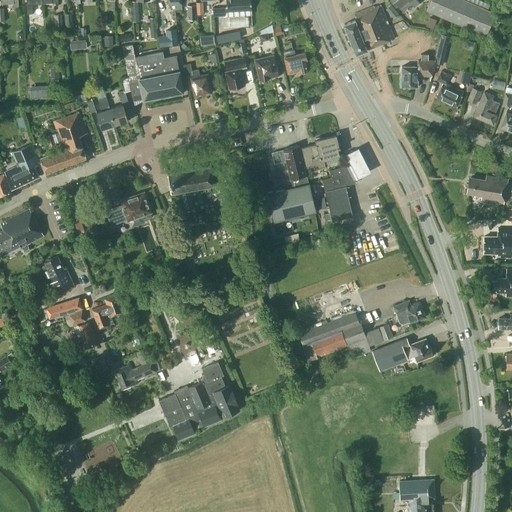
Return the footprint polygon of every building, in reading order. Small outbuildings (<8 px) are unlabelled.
[(26,0),(26,5),(27,14),(32,13),(32,4),(42,4),(41,0),(26,0)] [(225,0),(226,11),(251,10),(250,0),(225,0)] [(419,3),(416,0),(390,0),(390,1),(395,8),(398,6),(403,12),(411,5),(414,7),(419,3)] [(479,0),(430,0),(426,10),(485,36),(495,13),(488,10),(490,5),(479,0)] [(139,21),(138,1),(130,2),(132,22),(139,21)] [(196,19),(196,5),(187,6),(187,20),(196,19)] [(394,39),(381,5),(374,7),(374,6),(354,14),(356,20),(355,20),(344,24),(343,24),(344,25),(355,53),(355,54),(356,54),(366,50),(366,49),(368,48),(368,49),(394,39)] [(398,14),(391,5),(386,9),(394,18),(398,14)] [(213,17),(221,16),(225,16),(224,7),(212,8),(213,17)] [(62,26),(62,14),(54,15),(55,27),(62,26)] [(64,14),(65,26),(72,25),(71,14),(64,14)] [(436,20),(429,17),(425,26),(433,29),(436,20)] [(272,25),(258,32),(259,34),(259,35),(260,42),(268,40),(267,34),(274,32),(272,25)] [(282,34),(280,26),(274,27),(276,36),(282,34)] [(158,38),(157,28),(156,28),(153,28),(150,28),(149,28),(150,39),(158,38)] [(221,41),(244,38),(243,30),(220,33),(221,41)] [(131,33),(119,35),(120,41),(132,40),(131,33)] [(70,41),(70,49),(87,48),(86,40),(70,41)] [(448,42),(440,40),(435,63),(443,65),(448,42)] [(123,55),(134,53),(132,44),(122,47),(123,55)] [(295,55),(294,50),(283,52),(284,57),(287,73),(297,71),(298,71),(299,71),(301,72),(305,72),(306,69),(307,69),(305,60),(306,60),(304,52),(295,55)] [(176,55),(164,58),(162,52),(135,57),(134,53),(123,55),(132,96),(133,101),(142,99),(143,101),(183,92),(176,55)] [(216,61),(215,53),(208,55),(208,58),(213,61),(216,61)] [(273,55),(254,59),(259,81),(269,78),(269,77),(278,75),(276,64),(275,64),(273,55)] [(247,68),(244,57),(224,62),(226,72),(225,72),(229,89),(244,85),(241,69),(247,68)] [(113,65),(111,59),(103,61),(104,67),(113,65)] [(431,76),(435,60),(417,60),(417,66),(401,66),(401,87),(418,87),(418,76),(431,76)] [(192,71),(190,63),(183,65),(185,77),(192,75),(193,78),(191,78),(195,96),(211,92),(207,75),(200,76),(198,70),(192,71)] [(464,80),(471,82),(473,71),(466,69),(464,80)] [(463,92),(453,87),(446,84),(450,75),(441,70),(436,79),(442,82),(435,97),(446,102),(456,107),(463,92)] [(496,79),(495,87),(507,88),(508,80),(496,79)] [(32,85),(33,96),(51,96),(51,84),(32,85)] [(481,91),(474,89),(474,85),(469,84),(468,91),(470,92),(467,100),(476,104),(481,91)] [(109,109),(114,125),(127,121),(124,108),(129,107),(124,90),(118,92),(122,105),(109,109)] [(473,116),(483,121),(493,125),(497,115),(495,114),(499,103),(491,99),(493,95),(484,91),(473,116)] [(511,95),(511,94),(505,93),(502,106),(509,108),(511,95)] [(114,125),(109,109),(106,97),(98,100),(99,105),(101,104),(103,110),(96,113),(101,129),(114,125)] [(95,111),(92,100),(86,102),(90,113),(95,111)] [(87,133),(79,112),(53,121),(63,150),(40,159),(45,174),(86,158),(79,136),(87,133)] [(511,132),(511,114),(506,112),(500,128),(511,132)] [(27,115),(20,116),(23,130),(29,129),(27,115)] [(55,144),(52,134),(45,136),(48,146),(55,144)] [(274,191),(266,193),(273,222),(299,216),(316,212),(309,183),(308,183),(306,175),(307,175),(305,168),(316,166),(317,168),(325,166),(325,165),(339,162),(337,155),(339,155),(337,148),(340,148),(339,146),(340,146),(337,136),(336,136),(336,135),(322,138),(322,137),(315,138),(316,139),(315,140),(316,144),(300,148),(299,145),(283,149),(277,151),(278,155),(278,158),(279,162),(286,161),(290,179),(292,187),(274,191)] [(39,162),(32,144),(12,152),(17,166),(4,172),(11,190),(38,176),(33,165),(39,162)] [(358,146),(345,152),(357,176),(370,170),(358,146)] [(214,184),(211,166),(167,174),(170,192),(214,184)] [(348,184),(344,167),(329,170),(331,178),(322,180),(330,212),(323,214),(325,220),(331,219),(332,221),(352,216),(346,189),(345,185),(348,184)] [(0,175),(0,196),(10,192),(3,174),(0,175)] [(469,177),(466,193),(481,196),(480,200),(503,204),(508,179),(486,175),(485,180),(469,177)] [(123,205),(106,211),(111,225),(126,219),(125,216),(127,215),(128,219),(129,219),(131,224),(135,222),(136,225),(144,222),(141,215),(150,211),(149,209),(150,205),(147,204),(143,193),(121,201),(123,205)] [(43,236),(29,209),(0,223),(0,224),(3,229),(0,230),(0,250),(10,245),(11,249),(18,245),(19,247),(43,236)] [(85,210),(71,215),(80,239),(93,234),(89,221),(85,210)] [(511,228),(497,228),(497,236),(484,236),(483,253),(497,253),(497,257),(511,256),(511,228)] [(298,234),(291,235),(293,243),(300,242),(298,234)] [(63,269),(57,256),(43,262),(44,266),(42,267),(46,275),(49,274),(50,275),(45,278),(54,295),(58,293),(74,286),(65,268),(63,269)] [(511,297),(511,269),(506,270),(506,278),(496,278),(496,280),(491,280),(490,289),(496,289),(496,292),(505,292),(505,297),(511,297)] [(203,297),(200,291),(192,295),(195,301),(203,297)] [(118,301),(116,295),(104,299),(106,304),(91,310),(99,329),(113,324),(111,317),(125,311),(121,300),(118,301)] [(82,308),(79,297),(45,308),(49,319),(82,308)] [(408,300),(393,306),(396,314),(399,322),(402,324),(407,322),(407,323),(410,322),(424,317),(419,303),(411,306),(408,300)] [(84,320),(79,310),(64,317),(68,327),(72,325),(73,328),(74,328),(77,326),(75,323),(84,320)] [(350,353),(369,346),(393,337),(388,323),(364,333),(360,324),(355,312),(298,333),(303,345),(302,345),(308,361),(317,357),(347,346),(350,353)] [(511,314),(510,315),(510,318),(498,318),(498,328),(509,328),(509,329),(511,329),(511,314)] [(82,334),(78,336),(78,337),(83,349),(98,343),(98,342),(89,322),(78,326),(82,334)] [(205,331),(193,336),(195,340),(196,340),(202,337),(207,335),(205,331)] [(433,348),(430,347),(429,346),(428,346),(425,338),(409,345),(406,338),(372,351),(379,371),(408,360),(415,357),(416,361),(433,355),(432,354),(434,351),(433,348)] [(166,347),(164,340),(156,343),(159,349),(166,347)] [(369,346),(350,353),(352,358),(370,350),(369,346)] [(137,379),(140,378),(156,372),(146,348),(136,352),(141,365),(132,369),(130,364),(114,371),(122,389),(138,382),(137,379)] [(0,386),(4,384),(0,378),(0,370),(0,371),(17,361),(11,352),(0,359),(0,386)] [(107,369),(102,355),(93,359),(97,372),(107,369)] [(220,419),(217,412),(220,410),(223,416),(240,410),(230,385),(225,387),(221,376),(223,375),(218,362),(202,368),(205,374),(203,375),(201,380),(201,382),(188,387),(187,385),(173,391),(174,393),(158,400),(169,425),(171,426),(173,425),(178,439),(194,432),(193,429),(203,424),(204,425),(220,419)] [(161,371),(156,373),(161,383),(165,382),(161,371)] [(124,400),(121,392),(113,395),(119,409),(123,407),(120,401),(124,400)] [(2,428),(0,429),(0,439),(2,442),(9,434),(2,428)] [(433,511),(433,499),(434,499),(433,479),(398,481),(400,500),(402,500),(403,502),(408,502),(408,500),(416,499),(417,504),(410,504),(410,511),(433,511)]
